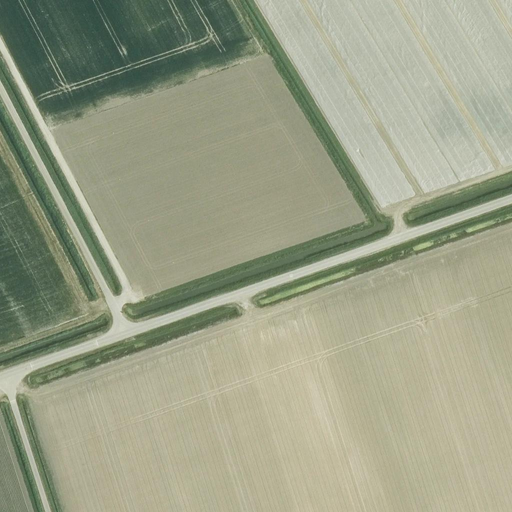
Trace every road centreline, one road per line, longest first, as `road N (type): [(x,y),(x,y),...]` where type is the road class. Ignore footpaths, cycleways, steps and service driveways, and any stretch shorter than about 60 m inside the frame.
road 1 (unclassified): [(126,332),(511,199)]
road 2 (track): [(110,303),(130,295),(0,47)]
road 3 (unclassified): [(126,332),(0,89)]
road 4 (unclassified): [(47,511),(4,375)]
road 5 (unclassified): [(4,375),(126,332)]
